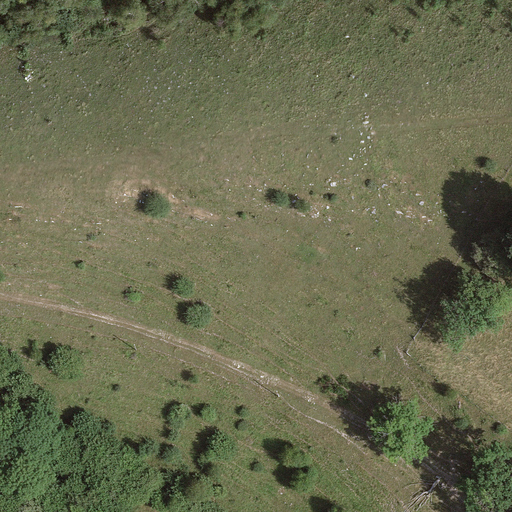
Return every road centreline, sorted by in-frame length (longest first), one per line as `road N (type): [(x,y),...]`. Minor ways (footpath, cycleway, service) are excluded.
road 1 (track): [(0,299),(174,344),(381,436),(511,510)]
road 2 (track): [(0,175),(280,131),(359,109),(511,113)]
